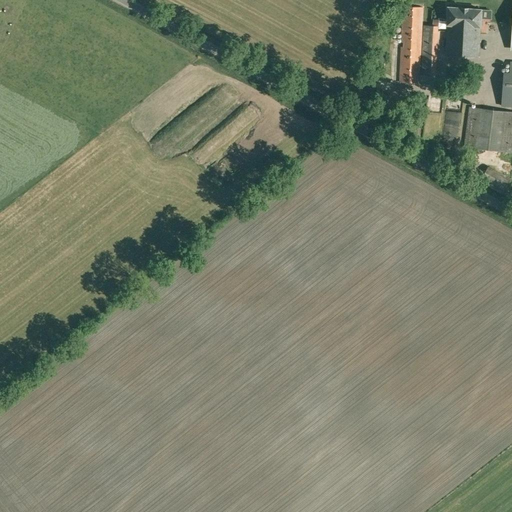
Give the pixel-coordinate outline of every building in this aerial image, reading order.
[(439,26),(423,25),(424,7),(403,7),(399,82),(420,83),(420,75),(436,75),(439,26)] [(448,25),(446,55),(462,56),(479,57),(480,27),(481,27),(481,26),(482,24),(482,21),(481,19),(481,9),(464,8),(448,7),(447,25),(448,25)] [(504,72),(501,105),(511,106),(511,62),(510,62),(510,72),(504,72)] [(469,106),(464,147),(474,148),(511,152),(511,111),(479,107),(469,106)] [(502,194),(511,180),(488,167),(480,182),(502,194)]
